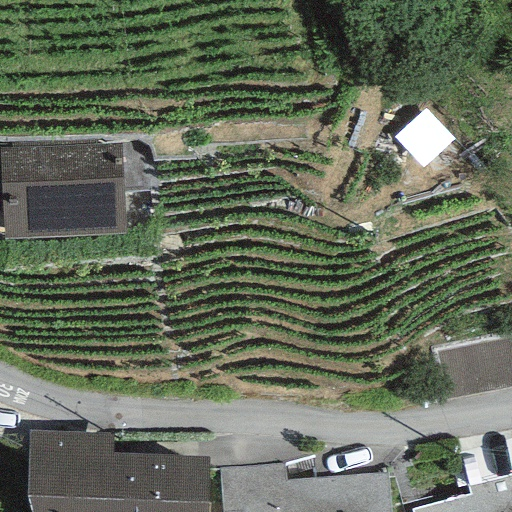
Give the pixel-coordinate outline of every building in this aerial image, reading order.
[(406,169),(450,162),(444,118),(399,124),(406,169)] [(0,218),(3,219),(4,248),(125,242),(121,147),(0,152),(0,218)] [(113,439),(28,435),(25,511),(207,511),(209,468),(112,461),(113,439)] [(284,466),(218,470),(220,511),(388,511),(386,478),(285,485),(284,466)] [(471,500),(420,511),(511,511),(511,482),(469,493),(471,500)]
